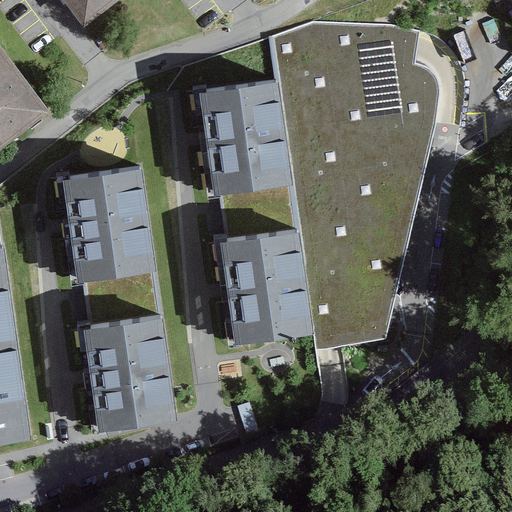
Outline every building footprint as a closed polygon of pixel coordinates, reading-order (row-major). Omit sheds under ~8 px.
[(76,0),(86,13),(93,22),(122,0),(76,0)] [(276,37),(317,350),(332,347),(386,339),(436,127),(438,90),(432,75),(417,66),(418,53),(420,33),(395,25),(314,23),(276,37)] [(0,147),(49,109),(0,46),(0,147)] [(277,81),(197,92),(211,193),(290,182),(277,81)] [(143,164),(63,175),(77,276),(157,266),(143,164)] [(298,239),(219,249),(232,351),(312,340),(298,239)] [(6,243),(0,243),(0,442),(32,439),(6,243)] [(162,312),(83,323),(96,424),(176,413),(162,312)] [(249,400),(237,404),(249,433),(259,429),(249,400)]
